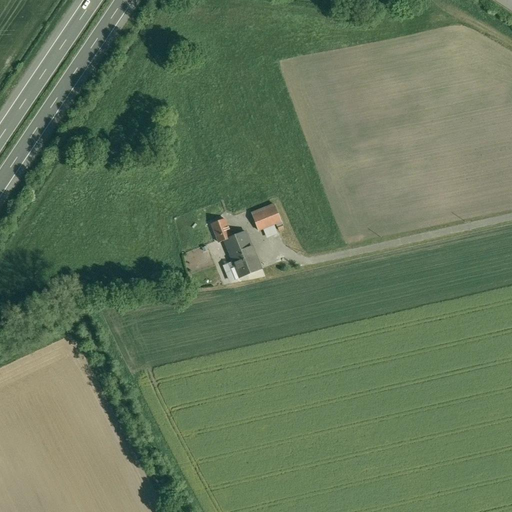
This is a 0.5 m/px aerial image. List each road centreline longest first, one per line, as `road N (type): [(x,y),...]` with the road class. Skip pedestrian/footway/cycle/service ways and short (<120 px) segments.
road 1 (motorway): [(0,188),(128,0)]
road 2 (motorway): [(88,0),(0,128)]
